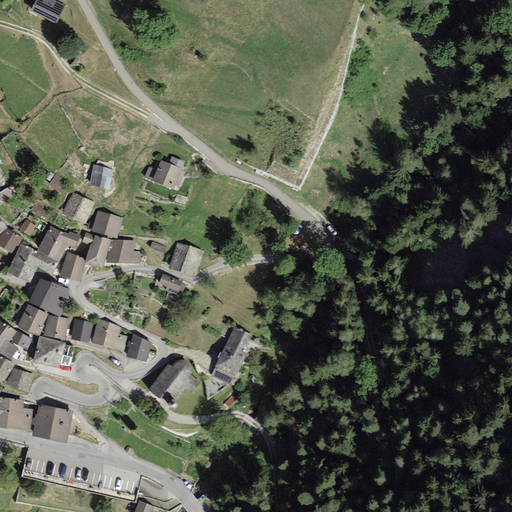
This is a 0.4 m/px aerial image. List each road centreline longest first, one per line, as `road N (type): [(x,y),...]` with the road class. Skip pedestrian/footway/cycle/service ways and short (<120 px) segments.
road 1 (unclassified): [(82,0),(160,120),(278,195),(327,240),(316,255),(230,262),(193,280),(147,269),(89,281),(80,301),(162,348),(150,366),(119,378)]
road 2 (track): [(327,246),(361,262),(368,284),(365,333),(399,441),(401,511)]
road 3 (track): [(141,396),(168,418),(236,415),(262,434),(286,487),(287,511)]
road 4 (residential): [(116,460),(79,414),(35,396),(44,385),(99,399),(106,383)]
road 5 (track): [(160,120),(73,77),(51,46),(0,25)]
